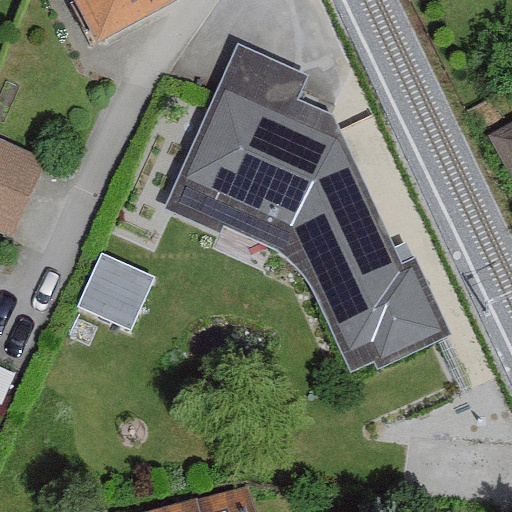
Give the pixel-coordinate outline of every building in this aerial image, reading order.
[(179,15),(171,0),(72,0),(98,53),(179,15)] [(399,283),(330,131),(297,112),(306,93),(234,61),(161,224),(214,247),(219,235),(274,260),(305,289),(350,387),(443,345),(413,277),(399,283)] [(511,136),(488,148),(511,197),(511,136)] [(40,171),(0,152),(0,238),(7,241),(40,171)] [(248,511),(243,495),(184,511),(248,511)]
